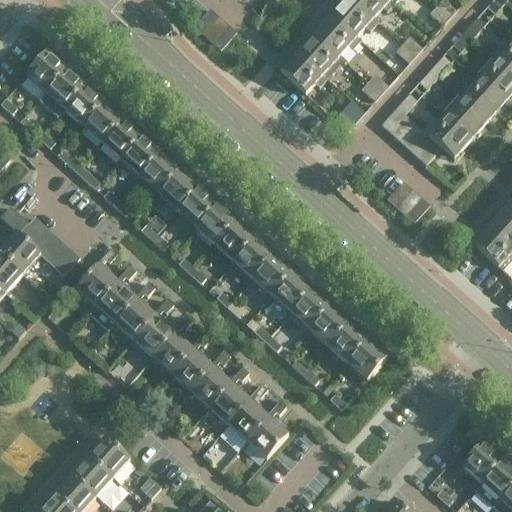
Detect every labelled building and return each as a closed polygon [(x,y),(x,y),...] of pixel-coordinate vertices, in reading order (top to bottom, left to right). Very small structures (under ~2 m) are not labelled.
[(379,25),(350,0),(347,0),(332,17),(362,44),(362,43),(358,39),(365,31),(370,34),(379,25)] [(395,6),(388,0),(350,0),(379,25),(379,24),(375,20),(383,11),(387,15),(395,6)] [(502,0),(495,0),(486,10),(495,18),(507,4),(502,0)] [(450,21),(456,14),(443,2),(436,9),(450,21)] [(450,21),(436,9),(429,17),(443,29),(450,21)] [(194,29),(203,37),(219,19),(210,10),(194,29)] [(362,44),(332,17),(315,36),(345,63),(345,62),(341,58),(349,50),(353,54),(362,44)] [(203,37),(212,45),(228,26),(219,19),(203,37)] [(485,28),(477,21),(465,34),(473,41),(485,28)] [(228,26),(212,45),(221,53),(237,35),(228,26)] [(473,41),(465,34),(452,49),(460,56),(473,41)] [(345,63),(315,36),(298,55),(328,82),(345,63)] [(416,59),(423,52),(409,39),(403,47),(416,59)] [(501,50),(493,59),(511,75),(511,41),(510,40),(509,41),(511,44),(511,46),(505,54),(501,50)] [(416,59),(403,47),(395,55),(409,67),(416,59)] [(49,55),(27,80),(46,97),(68,73),(49,55)] [(298,55),(281,75),(306,97),(315,87),(320,91),(328,82),(298,55)] [(451,66),(443,59),(431,71),(440,79),(451,66)] [(511,97),(511,75),(493,59),(492,60),(484,69),(476,78),(506,104),(511,97)] [(440,79),(431,71),(418,86),(427,93),(440,79)] [(68,73),(46,97),(65,114),(87,90),(68,73)] [(368,84),(382,97),(389,89),(375,77),(368,84)] [(506,104),(476,78),(475,79),(479,83),(471,92),(467,88),(459,96),(489,123),(506,104)] [(361,93),(375,105),(382,97),(368,84),(361,93)] [(87,90),(65,114),(84,131),(106,107),(87,90)] [(489,123),(459,96),(458,98),(450,107),(443,115),(472,142),(489,123)] [(409,97),(398,109),(406,116),(417,104),(409,97)] [(1,108),(12,118),(17,112),(6,102),(1,108)] [(106,107),(84,131),(103,148),(125,123),(106,107)] [(382,128),(390,136),(407,117),(406,116),(398,109),(382,128)] [(334,123),(347,136),(354,127),(341,115),(334,123)] [(472,142),(443,115),(441,117),(446,121),(438,130),(434,126),(426,134),(434,141),(443,149),(442,150),(455,161),(472,142)] [(407,117),(390,136),(399,144),(416,125),(407,117)] [(125,123),(103,148),(122,165),(144,140),(125,123)] [(416,125),(399,144),(408,152),(425,133),(416,125)] [(40,143),(45,137),(33,127),(28,132),(40,143)] [(425,133),(408,152),(417,160),(434,141),(426,134),(425,133)] [(40,143),(50,152),(55,146),(45,137),(40,143)] [(144,140),(122,165),(140,182),(162,157),(144,140)] [(434,141),(417,160),(426,168),(442,150),(443,149),(434,141)] [(77,177),(82,171),(64,154),(58,159),(65,166),(77,177)] [(0,171),(1,172),(11,161),(6,156),(0,162),(0,171)] [(162,157),(140,182),(159,199),(181,174),(162,157)] [(77,177),(87,186),(96,193),(101,188),(93,180),(82,171),(77,177)] [(181,174),(159,199),(178,216),(200,191),(181,174)] [(388,203),(397,211),(412,193),(404,185),(388,203)] [(200,191),(178,216),(197,232),(219,208),(200,191)] [(412,193),(397,211),(406,219),(421,200),(412,193)] [(115,211),(120,205),(108,194),(103,200),(115,211)] [(421,200),(406,219),(415,227),(431,209),(421,200)] [(115,211),(125,220),(130,214),(120,205),(115,211)] [(219,208),(197,232),(216,249),(238,225),(219,208)] [(511,212),(508,209),(491,228),(511,246),(511,212)] [(11,210),(10,211),(0,222),(16,236),(19,239),(29,227),(11,210)] [(35,221),(29,227),(19,239),(28,247),(44,229),(35,221)] [(238,225),(216,249),(235,266),(257,242),(238,225)] [(152,244),(158,238),(146,228),(141,234),(152,244)] [(511,246),(491,228),(474,247),(475,248),(499,270),(503,274),(510,281),(511,280),(511,246)] [(44,229),(28,247),(37,255),(53,237),(44,229)] [(28,247),(19,239),(16,236),(0,254),(0,256),(23,277),(41,258),(37,255),(28,247)] [(37,255),(41,258),(46,263),(62,245),(53,237),(37,255)] [(163,254),(163,253),(168,248),(158,238),(152,244),(163,254)] [(257,242),(235,266),(253,283),(275,259),(257,242)] [(71,253),(62,245),(46,263),(55,271),(71,253)] [(71,253),(55,271),(64,279),(80,261),(71,253)] [(111,253),(105,259),(112,264),(117,259),(111,253)] [(23,277),(0,256),(0,290),(6,296),(23,277)] [(275,259),(253,283),(272,300),(294,275),(275,259)] [(190,278),(195,272),(184,262),(178,268),(190,278)] [(118,286),(99,269),(77,293),(96,310),(118,286)] [(129,269),(124,275),(131,281),(136,275),(129,269)] [(190,278),(201,287),(206,281),(195,272),(190,278)] [(294,275),(272,300),(291,317),(313,292),(294,275)] [(137,303),(118,286),(96,310),(115,327),(137,303)] [(149,298),(155,292),(148,286),(143,292),(149,298)] [(313,292),(291,317),(310,334),(332,309),(313,292)] [(228,312),(233,306),(222,296),(216,301),(228,312)] [(156,320),(137,303),(115,327),(134,344),(156,320)] [(168,315),(173,309),(167,303),(161,309),(168,315)] [(238,321),(239,321),(244,315),(233,306),(228,312),(238,321)] [(332,309),(310,334),(329,351),(351,326),(332,309)] [(175,337),(156,320),(134,344),(153,361),(175,337)] [(185,320),(180,326),(187,332),(192,326),(185,320)] [(351,326),(329,351),(347,367),(369,343),(351,326)] [(12,335),(18,341),(24,333),(18,328),(12,335)] [(265,345),(270,340),(259,330),(254,335),(265,345)] [(193,354),(175,337),(153,361),(172,378),(193,354)] [(204,337),(199,343),(205,349),(211,343),(204,337)] [(276,355),(281,349),(270,340),(265,345),(276,355)] [(369,343),(347,367),(367,385),(389,360),(369,343)] [(212,371),(193,354),(172,378),(191,395),(212,371)] [(223,354),(218,360),(225,366),(230,360),(223,354)] [(303,379),(308,373),(297,363),(292,369),(303,379)] [(231,388),(212,371),(191,395),(210,412),(231,388)] [(242,371),(237,377),(243,383),(249,377),(242,371)] [(303,379),(314,389),(319,383),(308,373),(303,379)] [(250,405),(231,388),(210,412),(228,429),(250,405)] [(261,388),(256,394),(262,400),(267,394),(261,388)] [(341,413),(346,407),(335,397),(330,403),(341,413)] [(280,404),(274,410),(281,416),(286,410),(280,404)] [(269,422),(250,405),(228,429),(247,446),(269,422)] [(288,439),(269,422),(247,446),(267,463),(288,439)] [(105,441),(88,461),(112,483),(130,463),(105,441)] [(484,445),(462,470),(482,488),(504,463),(484,445)] [(88,461),(71,479),(95,501),(112,483),(88,461)] [(511,491),(511,470),(504,463),(482,488),(501,505),(511,491)] [(71,479),(54,498),(69,511),(85,511),(95,501),(71,479)] [(161,491),(155,486),(145,497),(151,502),(161,491)] [(511,511),(511,491),(501,505),(509,511),(511,511)] [(447,509),(448,509),(453,503),(442,493),(436,499),(447,509)] [(69,511),(54,498),(41,511),(69,511)]
